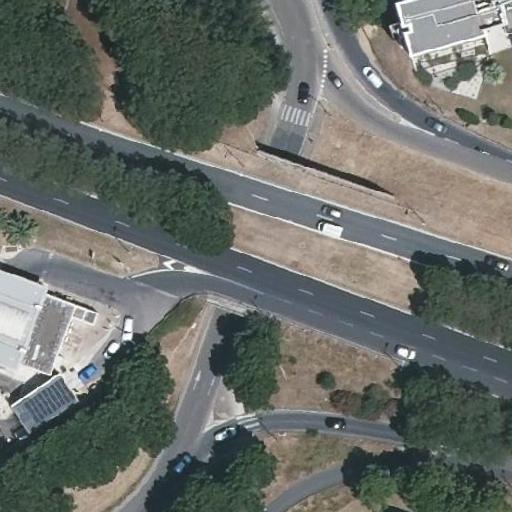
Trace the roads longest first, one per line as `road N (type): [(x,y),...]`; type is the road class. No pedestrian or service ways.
road 1 (primary): [(0,179),(511,365)]
road 2 (primary): [(511,274),(0,108)]
road 3 (primary): [(169,470),(282,156),(308,50)]
road 4 (primary): [(169,470),(220,434),(284,417),(364,425),(494,454)]
road 5 (primary): [(265,511),(325,475),(494,454)]
road 6 (primary): [(440,146),(367,69),(330,0)]
road 7 (primary): [(440,146),(367,113),(308,50)]
